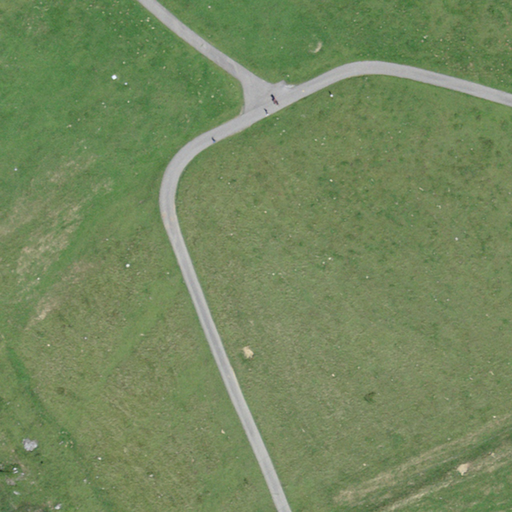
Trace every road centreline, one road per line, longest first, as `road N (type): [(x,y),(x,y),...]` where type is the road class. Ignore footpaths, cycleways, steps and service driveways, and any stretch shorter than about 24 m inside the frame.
road 1 (track): [(283,511),(175,242),(166,203),(174,171),(195,148),(338,74),(380,70),(511,101)]
road 2 (track): [(147,0),(273,108)]
